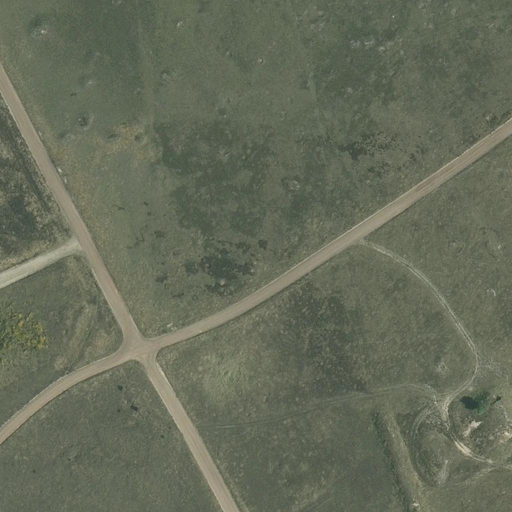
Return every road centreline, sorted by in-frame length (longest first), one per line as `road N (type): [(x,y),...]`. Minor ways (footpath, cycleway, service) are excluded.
road 1 (track): [(0,88),(221,511)]
road 2 (track): [(0,127),(118,359)]
road 3 (unknown): [(339,247),(241,310),(135,353)]
road 4 (track): [(135,353),(62,385),(0,434)]
